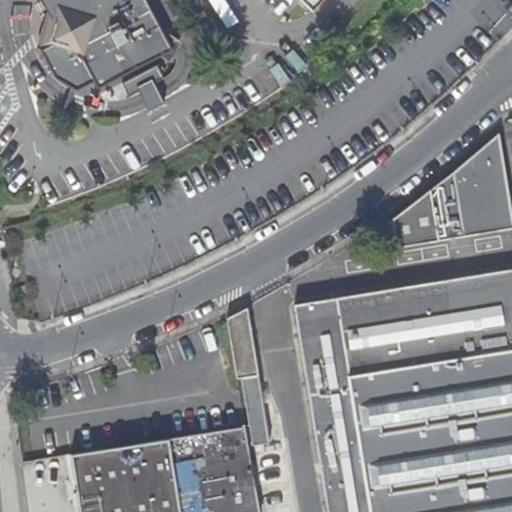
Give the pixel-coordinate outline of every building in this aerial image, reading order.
[(41,0),(68,53),(76,49),(97,91),(173,49),(165,35),(163,36),(144,0),(41,0)] [(295,0),(298,3),(308,14),(322,0),(295,0)] [(155,67),(121,84),(126,96),(160,78),(155,67)] [(394,246),(511,227),(511,224),(498,131),(437,182),(391,218),(394,246)] [(511,511),(511,268),(293,305),(327,511),(511,511)] [(245,308),(225,317),(236,378),(256,375),(245,308)] [(212,511),(256,511),(241,428),(236,429),(70,457),(78,511),(178,511),(172,466),(204,460),(212,511)]
